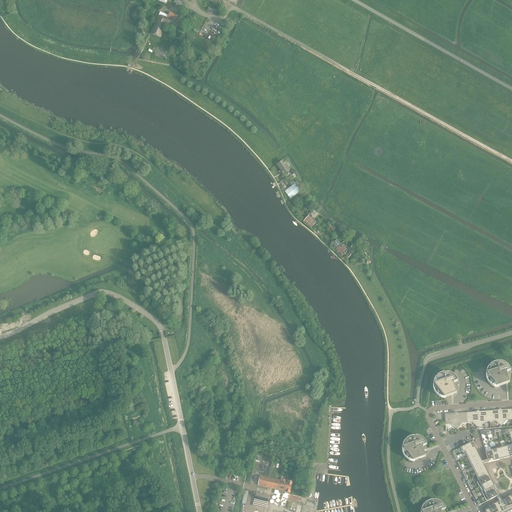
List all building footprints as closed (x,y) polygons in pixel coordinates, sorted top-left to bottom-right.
[(169,16),(160,12),(151,34),(160,38),(165,26),(168,27),(167,29),(169,30),(171,26),(180,29),(181,24),(183,25),(185,22),(183,21),(184,18),(179,16),(170,12),(169,16)] [(289,170),(285,165),(286,164),(285,163),(284,162),(283,162),(278,165),(284,174),(289,170)] [(299,192),(294,185),(286,192),(291,198),(299,192)] [(311,228),(315,223),(316,223),(308,216),(304,222),(310,228),(311,228)] [(335,228),(331,225),(328,228),(337,235),(341,231),(336,227),(335,228)] [(335,250),(336,251),(342,246),(341,244),(336,240),(334,243),(333,241),(330,245),(335,250)] [(342,257),(348,251),(342,246),(336,251),(342,257)] [(488,365),(490,364),(491,364),(492,363),(493,363),(495,363),(496,362),(497,362),(500,363),(500,362),(498,362),(497,362),(496,362),(495,362),(493,362),(492,363),(490,363),(489,364),(487,366),(486,368),(485,369),(485,371),(484,373),(485,376),(485,379),(486,382),(488,384),(490,386),(492,387),(495,388),(497,388),(497,387),(494,383),(490,384),(490,385),(489,384),(487,381),(486,379),(490,378),(487,374),(485,373),(485,372),(490,373),(490,370),(487,366),(488,365)] [(490,370),(490,373),(487,374),(490,378),(490,384),(494,383),(497,387),(509,383),(505,372),(504,371),(506,371),(507,372),(511,371),(510,370),(510,369),(509,368),(508,367),(508,366),(507,366),(507,365),(506,365),(505,364),(503,363),(502,363),(501,362),(500,362),(500,363),(490,367),(490,370)] [(435,376),(436,375),(438,375),(440,374),(442,373),(444,373),(447,374),(447,373),(445,373),(444,373),(442,373),(440,373),(438,374),(437,375),(435,375),(433,377),(432,379),(432,382),(431,385),(431,387),(432,390),(433,393),(435,395),(437,397),(439,398),(442,399),(444,398),(441,394),(437,395),(437,396),(436,395),(434,392),(433,390),(437,389),(434,385),(432,384),(432,383),(437,383),(437,380),(434,377),(435,376)] [(451,382),(453,381),(454,383),(458,382),(457,381),(457,380),(456,379),(456,378),(455,377),(454,377),(454,376),(453,375),(452,375),(451,374),(450,374),(449,374),(448,373),(447,373),(447,374),(437,377),(437,380),(437,383),(434,385),(437,389),(437,395),(441,394),(444,398),(456,394),(453,383),(452,383),(451,382)] [(501,426),(500,409),(499,409),(498,410),(489,411),(490,421),(495,421),(501,426)] [(511,420),(511,409),(502,410),(501,409),(500,409),(501,426),(506,420),(511,420)] [(479,428),(478,411),(477,411),(476,412),(467,413),(468,423),(473,423),(479,428)] [(490,421),(489,411),(480,412),(479,411),(478,411),(479,428),(484,422),(490,421)] [(468,423),(467,413),(458,413),(457,412),(456,413),(457,430),(462,423),(468,423)] [(457,430),(456,413),(455,413),(454,414),(444,414),(445,425),(451,424),(457,430)] [(420,445),(422,445),(423,447),(427,445),(426,444),(426,443),(425,442),(425,441),(424,440),(423,440),(422,439),(421,438),(420,438),(419,437),(417,437),(416,436),(416,437),(406,441),(406,447),(403,448),(406,452),(407,459),(410,457),(413,461),(413,462),(426,457),(422,446),(421,447),(420,445)] [(463,453),(465,452),(472,448),(473,447),(470,443),(460,448),(463,453)] [(465,452),(467,457),(477,452),(475,446),(473,447),(472,448),(465,452)] [(507,446),(501,447),(504,458),(509,457),(507,446)] [(501,447),(496,449),(499,460),(504,458),(501,447)] [(496,449),(491,450),(493,460),(494,461),(499,460),(496,449)] [(487,460),(485,460),(485,463),(494,461),(493,460),(491,450),(485,452),(487,460)] [(467,457),(469,461),(480,456),(477,452),(467,457)] [(469,461),(472,466),(482,461),(480,456),(469,461)] [(483,464),(485,463),(485,460),(482,461),(472,466),(474,471),(484,466),(483,464)] [(474,471),(477,476),(487,471),(484,466),(474,471)] [(477,476),(479,481),(489,476),(487,471),(477,476)] [(287,483),(268,478),(260,476),(258,486),(282,491),(283,492),(285,493),(285,492),(290,494),(293,482),(288,480),(287,483)] [(481,486),(491,481),(492,481),(489,476),(479,481),(477,482),(479,487),(481,486)] [(492,481),(491,481),(481,486),(479,487),(482,492),(494,486),(492,481)] [(484,497),(486,495),(496,490),(494,486),(482,492),(484,497)] [(496,490),(486,495),(484,497),(487,502),(496,497),(498,499),(500,498),(496,490)] [(256,493),(253,506),(266,509),(269,496),(256,493)] [(508,511),(510,511),(504,500),(504,499),(501,500),(500,498),(498,499),(499,501),(504,511),(508,511)] [(439,510),(441,509),(442,511),(445,509),(445,508),(445,507),(444,507),(444,506),(443,505),(442,504),(441,503),(440,502),(439,502),(438,501),(437,501),(436,501),(435,501),(424,505),(425,511),(421,511),(441,511),(440,510),(440,511),(439,510)] [(494,504),(494,505),(497,511),(504,511),(499,501),(494,504)]
